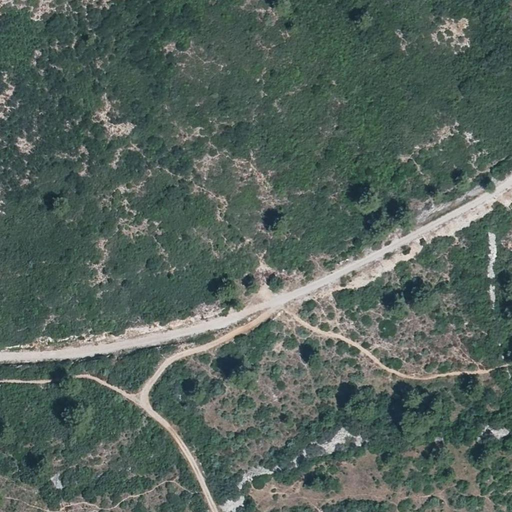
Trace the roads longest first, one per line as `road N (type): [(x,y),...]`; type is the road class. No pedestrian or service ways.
road 1 (track): [(511,177),(364,263),(245,313),(122,347),(0,356)]
road 2 (track): [(218,511),(194,460),(144,401),(89,376),(0,380)]
road 3 (track): [(144,401),(170,358),(266,317),(273,301)]
